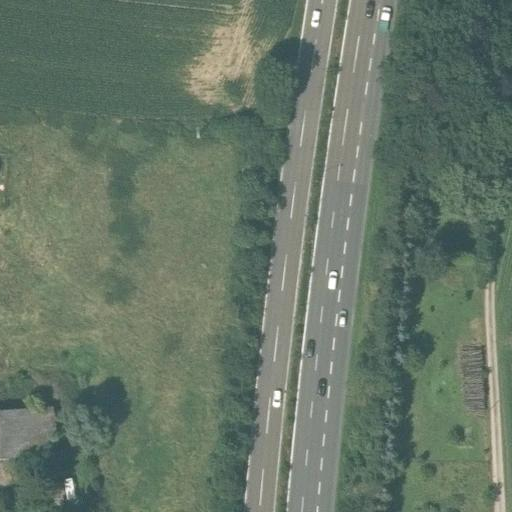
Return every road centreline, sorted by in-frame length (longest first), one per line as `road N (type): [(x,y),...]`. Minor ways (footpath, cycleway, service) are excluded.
road 1 (primary): [(302,511),(364,0)]
road 2 (primary): [(322,0),(260,511)]
road 3 (track): [(500,511),(487,299),(490,234),(511,139)]
